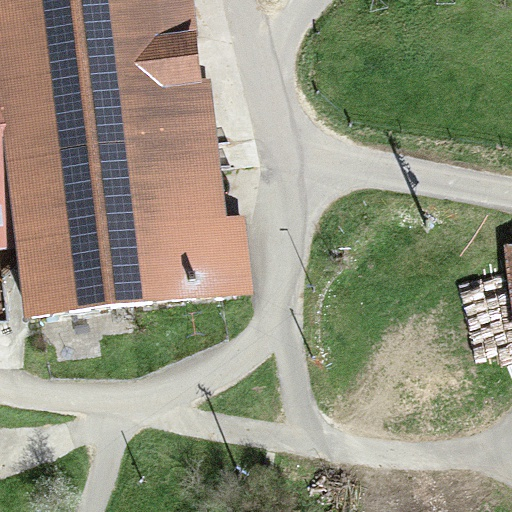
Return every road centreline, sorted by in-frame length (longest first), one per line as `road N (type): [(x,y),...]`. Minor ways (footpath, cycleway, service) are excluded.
road 1 (track): [(284,152),(294,234),(286,291),(246,351),(187,386),(121,401),(0,386)]
road 2 (track): [(121,401),(307,441),(404,452),(472,451),(498,443),(511,428)]
road 3 (track): [(511,193),(284,152)]
road 4 (track): [(284,152),(266,86),(281,34),(308,0)]
road 5 (track): [(286,291),(307,441)]
